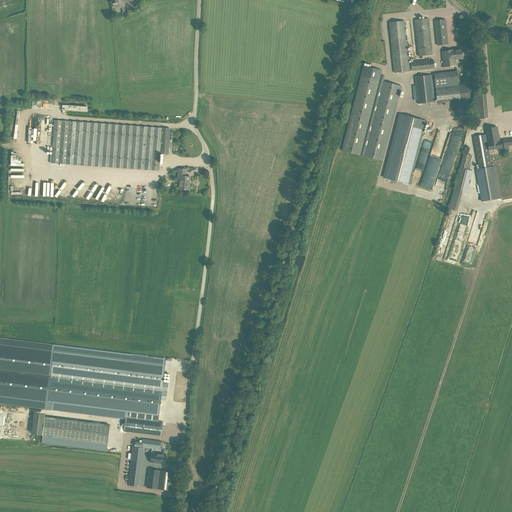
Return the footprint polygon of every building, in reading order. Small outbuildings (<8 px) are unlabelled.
[(418,56),(432,55),(429,18),(414,20),(418,56)] [(434,20),(437,46),(448,44),(446,19),(434,20)] [(391,40),(394,73),(409,71),(404,20),(389,22),(391,40)] [(442,51),(443,67),(456,66),(456,59),(461,59),(461,60),(462,62),(467,61),(466,48),(442,51)] [(411,62),(411,67),(412,71),(434,69),(433,59),(411,62)] [(351,113),(341,150),(382,161),(401,86),(383,82),(385,76),(381,75),(382,70),(363,65),(361,76),(351,113)] [(457,71),(434,74),(435,88),(459,85),(457,71)] [(415,77),(416,88),(418,104),(435,102),(432,75),(415,77)] [(459,85),(435,88),(437,100),(446,99),(447,101),(470,98),(469,84),(459,85)] [(476,119),(488,118),(486,94),(474,94),(476,119)] [(29,100),(30,108),(42,107),(42,103),(44,103),(44,99),(29,100)] [(502,122),(511,119),(511,110),(500,113),(502,122)] [(410,184),(426,121),(399,114),(383,178),(410,184)] [(54,120),(51,163),(159,171),(160,154),(167,154),(168,151),(168,143),(169,143),(169,144),(170,139),(169,140),(168,140),(169,128),(54,120)] [(486,134),(473,136),(478,168),(476,169),(476,173),(481,201),(495,199),(500,198),(495,166),(491,166),(488,150),(502,148),(501,141),(499,141),(497,126),(485,128),(486,134)] [(503,146),(511,145),(511,138),(503,140),(503,146)] [(468,169),(472,155),(463,153),(454,189),(462,191),(466,192),(472,170),(468,169)] [(186,169),(178,168),(177,179),(179,179),(178,189),(189,190),(190,176),(185,176),(186,169)] [(462,191),(454,189),(448,208),(457,210),(462,191)] [(462,200),(455,231),(462,232),(463,230),(461,230),(463,221),(467,201),(462,200)] [(466,225),(469,226),(474,209),(471,208),(466,225)] [(472,219),(465,243),(475,245),(480,225),(477,225),(479,221),(472,219)] [(0,337),(0,402),(32,407),(51,410),(125,419),(125,417),(158,421),(159,416),(161,399),(166,400),(168,382),(163,381),(166,358),(54,344),(53,344),(0,337)] [(42,436),(42,443),(106,451),(107,444),(109,425),(45,417),(42,436)] [(125,419),(124,432),(161,436),(163,422),(158,421),(125,417),(125,419)] [(141,446),(141,447),(160,449),(160,448),(163,448),(164,442),(161,441),(142,439),(142,441),(141,446)] [(131,459),(127,485),(138,486),(141,461),(143,448),(132,446),(131,459)] [(166,454),(151,452),(149,462),(165,464),(166,454)] [(158,489),(160,471),(149,469),(146,487),(158,489)] [(158,489),(171,491),(173,472),(160,471),(158,489)]
